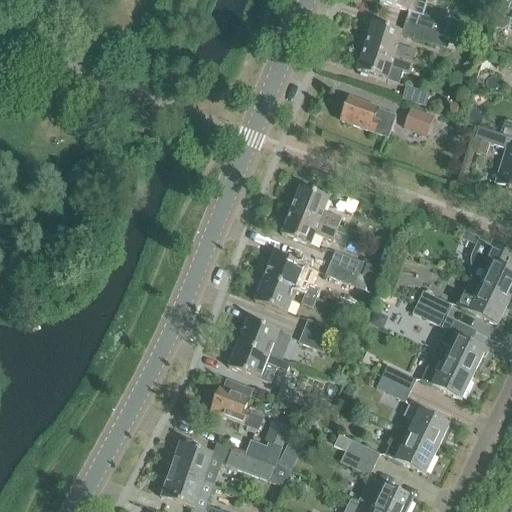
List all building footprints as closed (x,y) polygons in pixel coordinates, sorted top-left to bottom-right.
[(438,0),(380,0),(379,5),(411,15),(408,26),(447,38),(451,27),(423,18),(427,6),(435,9),(438,0)] [(505,15),(508,4),(501,1),(498,13),(505,15)] [(497,18),(493,31),(501,33),(507,30),(510,22),(497,18)] [(372,26),(364,50),(412,65),(415,53),(397,48),(401,36),(372,26)] [(447,38),(408,26),(405,37),(443,50),(447,38)] [(412,65),(364,50),(357,73),(397,86),(401,74),(408,76),(412,65)] [(402,101),(424,109),(428,97),(406,89),(402,101)] [(341,124),(383,139),(387,141),(395,119),(349,102),(341,124)] [(409,113),(403,130),(427,139),(433,122),(409,113)] [(511,126),(507,124),(503,136),(511,138),(511,126)] [(511,139),(478,129),(474,142),(505,151),(494,186),(511,191),(511,139)] [(475,143),(471,155),(487,160),(491,148),(475,143)] [(299,190),(290,213),(336,231),(340,221),(322,214),(327,201),(299,190)] [(348,200),(345,208),(347,212),(350,213),(354,212),(358,204),(348,200)] [(331,243),(336,231),(290,213),(280,237),(309,248),(314,236),(331,243)] [(396,254),(406,231),(395,227),(386,250),(396,254)] [(478,244),(477,246),(472,256),(471,258),(471,260),(471,262),(471,264),(471,266),(471,268),(472,270),(472,272),(473,274),(468,285),(478,290),(508,304),(511,296),(511,276),(510,275),(511,270),(511,256),(491,247),(490,249),(478,244)] [(328,267),(369,282),(383,287),(388,274),(333,254),(328,267)] [(315,273),(304,269),(273,256),(263,280),(295,293),(305,297),(315,301),(319,291),(310,287),(315,273)] [(369,282),(328,267),(324,279),(365,293),(369,282)] [(295,293),(263,280),(254,304),(286,317),(295,293)] [(508,304),(478,290),(472,304),(461,298),(456,309),(474,318),(474,317),(497,328),(508,304)] [(416,305),(445,319),(451,307),(422,294),(416,305)] [(302,305),(312,309),(315,301),(305,297),(302,305)] [(411,317),(440,330),(444,334),(463,343),(468,331),(445,320),(445,319),(416,305),(411,317)] [(384,321),(373,316),(368,327),(379,332),(384,321)] [(279,334),(246,322),(237,346),(282,362),(291,340),(278,335),(279,334)] [(307,322),(302,334),(326,343),(330,332),(307,322)] [(326,343),(302,334),(298,345),(321,354),(326,343)] [(449,350),(442,364),(472,378),(484,354),(462,344),(463,343),(444,334),(439,345),(449,350)] [(290,366),(269,358),(237,346),(228,370),(260,382),(266,368),(287,376),(290,366)] [(461,402),(472,378),(442,364),(431,359),(425,372),(419,384),(438,393),(439,392),(461,402)] [(381,380),(410,394),(415,383),(386,369),(381,380)] [(405,406),(410,394),(381,380),(375,392),(405,406)] [(280,389),(276,400),(299,409),(304,398),(280,389)] [(211,414),(257,433),(261,422),(243,415),(248,404),(219,393),(211,414)] [(406,438),(437,453),(448,429),(426,418),(426,417),(408,408),(402,419),(413,424),(406,438)] [(268,449),(251,442),(245,458),(275,469),(289,431),(274,425),(267,443),(270,444),(268,449)] [(425,477),(437,453),(406,438),(394,432),(386,447),(388,448),(383,458),(402,467),(403,466),(425,477)] [(334,450),(345,455),(373,469),(379,457),(339,440),(334,450)] [(178,448),(169,474),(213,489),(220,467),(224,468),(230,453),(215,448),(211,459),(178,448)] [(245,458),(230,453),(224,468),(224,470),(286,491),(292,474),(291,474),(275,469),(245,458)] [(368,480),(373,469),(345,455),(340,466),(368,480)] [(281,461),(278,467),(291,474),(294,467),(281,461)] [(213,489),(169,474),(160,501),(191,511),(192,511),(197,498),(208,502),(213,489)] [(356,506),(359,508),(368,511),(407,511),(412,504),(389,493),(390,491),(368,481),(356,506)]
